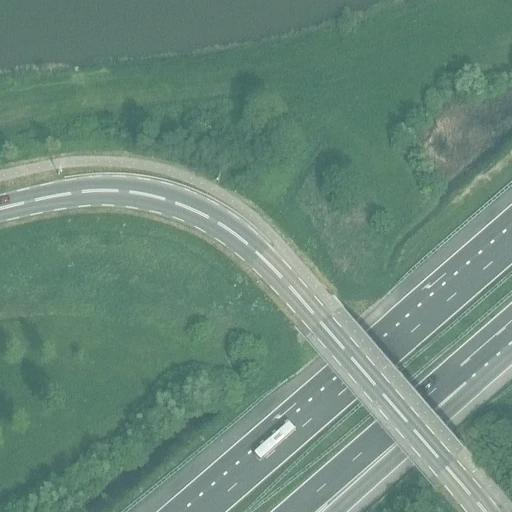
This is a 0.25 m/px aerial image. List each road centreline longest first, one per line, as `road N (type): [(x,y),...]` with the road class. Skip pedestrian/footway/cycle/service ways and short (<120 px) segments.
road 1 (motorway): [(511,246),(202,511)]
road 2 (secondary): [(0,207),(96,193),(148,195),(230,231),(317,318)]
road 3 (secondary): [(481,511),(317,318)]
road 4 (motorway): [(293,511),(454,369)]
road 5 (motorway): [(315,511),(454,369)]
